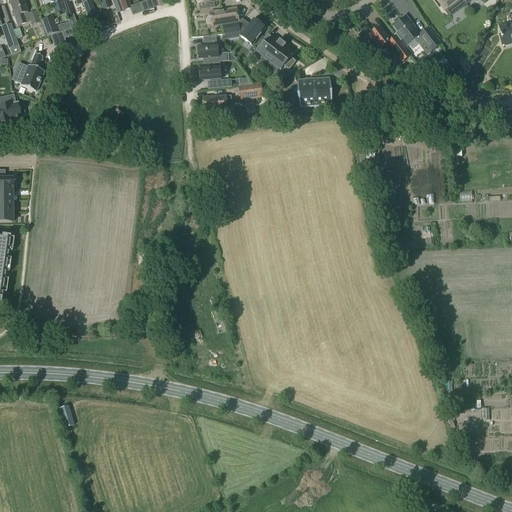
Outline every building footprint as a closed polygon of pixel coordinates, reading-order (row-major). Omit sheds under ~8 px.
[(21,0),(18,0),(9,3),(14,17),(18,28),(30,24),(31,26),(39,24),(36,12),(27,15),(21,0)] [(55,0),(41,0),(43,7),(51,4),(55,14),(64,11),(60,1),(57,2),(55,0)] [(74,0),(77,6),(82,5),(87,18),(94,15),(90,1),(87,2),(85,0),(74,0)] [(106,0),(99,0),(103,11),(109,9),(106,0)] [(125,0),(118,0),(123,12),(129,10),(125,0)] [(435,0),(444,12),(460,0),(461,0),(466,6),(473,0),(477,0),(484,4),(487,0),(435,0)] [(119,3),(114,5),(117,14),(122,12),(119,3)] [(236,9),(209,13),(211,27),(222,26),(234,24),(238,23),(236,9)] [(72,15),(67,17),(71,28),(76,26),(72,15)] [(405,16),(398,22),(399,23),(394,27),(398,34),(396,35),(400,41),(403,39),(407,46),(415,40),(418,45),(425,40),(434,50),(440,46),(428,30),(418,37),(410,26),(412,25),(405,16)] [(52,17),(40,22),(45,38),(57,33),(52,17)] [(260,35),(264,30),(253,21),(249,26),(248,25),(243,31),(244,32),(240,37),(252,46),(256,41),(256,42),(261,36),(260,35)] [(222,26),(223,36),(236,34),(234,24),(222,26)] [(509,25),(499,28),(501,35),(499,35),(502,46),(504,46),(511,43),(511,27),(509,28),(509,25)] [(10,26),(3,28),(5,34),(3,35),(8,50),(17,47),(10,26)] [(410,57),(395,38),(390,41),(380,28),(369,36),(379,50),(383,47),(392,58),(396,55),(402,63),(410,57)] [(63,33),(65,39),(68,39),(73,37),(71,30),(63,33)] [(278,43),(268,35),(251,56),(255,59),(259,54),(277,68),(280,64),(286,69),(292,60),(286,55),(289,52),(284,48),(286,46),(279,41),(278,43)] [(199,60),(205,59),(205,64),(219,63),(229,62),(228,54),(218,55),(217,46),(210,46),(209,40),(203,40),(203,47),(198,47),(198,50),(197,50),(197,57),(198,57),(199,60)] [(0,60),(20,54),(19,49),(18,48),(0,53),(0,60)] [(35,93),(43,73),(41,72),(45,64),(40,62),(42,58),(34,56),(30,68),(28,67),(25,74),(19,72),(15,83),(20,85),(20,87),(35,93)] [(220,80),(219,63),(205,64),(205,69),(199,69),(200,72),(198,72),(199,79),(200,78),(200,82),(220,80)] [(328,82),(299,85),(301,99),(302,99),(303,107),(329,105),(328,96),(329,96),(328,82)] [(261,85),(238,88),(240,101),(263,98),(261,85)] [(225,98),(204,99),(205,113),(226,112),(226,103),(229,103),(229,98),(225,98)] [(19,118),(24,117),(23,113),(22,110),(21,106),(17,107),(16,105),(5,107),(3,102),(0,102),(0,124),(14,122),(16,121),(20,120),(19,118)] [(115,115),(97,115),(95,118),(95,124),(97,127),(115,127),(117,124),(117,118),(115,115)] [(381,128),(379,136),(390,139),(392,130),(381,128)] [(454,154),(458,154),(458,141),(447,141),(447,163),(454,163),(454,154)] [(11,191),(11,180),(0,179),(0,191),(11,191)] [(11,202),(11,191),(0,191),(0,201),(10,202),(11,202)] [(11,213),(11,202),(10,202),(0,201),(0,212),(11,213)] [(0,224),(11,224),(11,213),(0,212),(0,224)] [(0,300),(9,238),(0,237),(0,300)] [(204,297),(208,309),(216,306),(212,294),(204,297)] [(211,317),(214,330),(225,326),(221,314),(211,317)] [(427,320),(419,321),(420,329),(427,327),(427,320)] [(129,321),(128,331),(145,334),(146,324),(129,321)] [(184,330),(187,341),(196,339),(193,328),(184,330)] [(255,355),(259,368),(272,364),(267,351),(255,355)]
